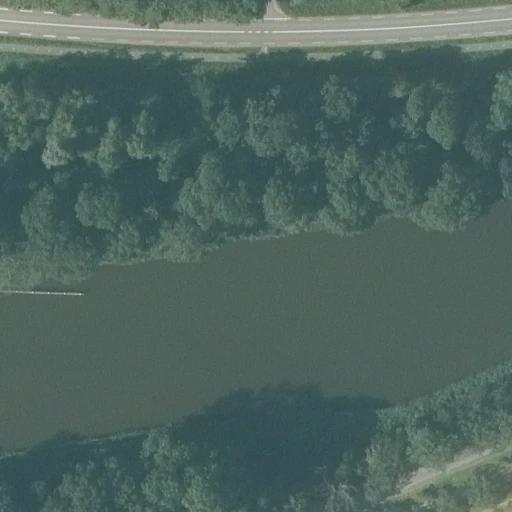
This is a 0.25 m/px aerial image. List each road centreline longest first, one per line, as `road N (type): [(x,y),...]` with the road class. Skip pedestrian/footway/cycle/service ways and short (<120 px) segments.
road 1 (primary): [(511,19),(391,32),(0,20)]
road 2 (unclassified): [(324,511),(511,432)]
